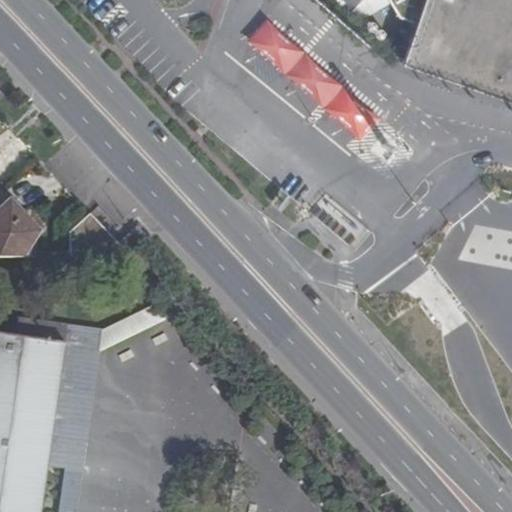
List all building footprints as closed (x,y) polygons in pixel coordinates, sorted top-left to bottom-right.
[(511,0),(421,0),(399,63),(511,102),(511,0)] [(266,15),(245,39),(359,138),(380,115),(266,15)] [(0,210),(0,259),(37,259),(36,243),(32,239),(37,233),(9,202),(0,210)] [(68,235),(69,259),(126,258),(88,216),(68,235)] [(57,511),(75,511),(101,333),(70,328),(17,320),(15,337),(62,344),(45,468),(63,470),(57,511)] [(38,511),(45,468),(62,344),(15,337),(0,334),(0,511),(38,511)]
